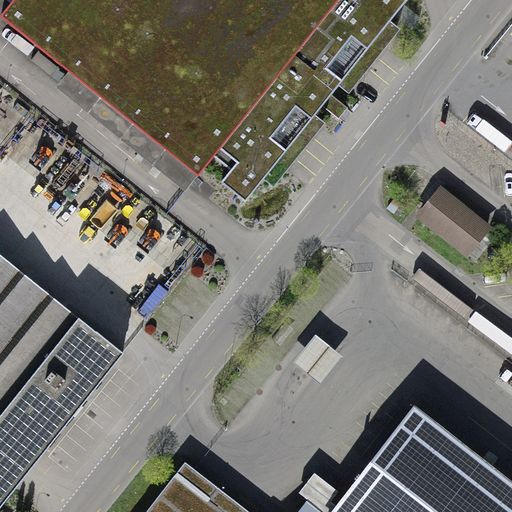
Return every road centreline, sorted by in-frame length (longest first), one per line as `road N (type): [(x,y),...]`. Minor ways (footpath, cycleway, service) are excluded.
road 1 (unclassified): [(83,511),(494,0)]
road 2 (unknown): [(277,270),(0,64)]
road 3 (unknown): [(184,385),(0,214)]
road 4 (unknown): [(511,325),(337,196)]
road 5 (unknown): [(397,121),(511,213)]
